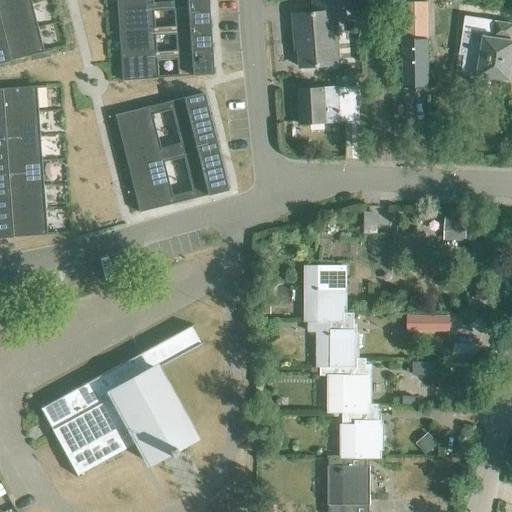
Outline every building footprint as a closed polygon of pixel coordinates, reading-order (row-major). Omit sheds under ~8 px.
[(29,0),(0,0),(0,11),(31,4),(29,0)] [(152,4),(116,7),(118,31),(153,29),(152,12),(172,10),(173,27),(209,25),(207,0),(172,3),(152,4)] [(301,68),(339,65),(336,17),(346,17),(344,0),(314,0),(315,13),(294,15),(296,32),(299,32),(301,68)] [(396,71),(396,87),(430,87),(430,2),(402,2),(402,71),(396,71)] [(0,36),(37,28),(31,4),(0,11),(0,36)] [(510,38),(511,39),(511,37),(511,22),(465,14),(459,52),(464,53),(461,70),(477,73),(477,74),(508,79),(511,58),(511,39),(510,39),(510,38)] [(153,29),(118,31),(119,56),(155,53),(154,36),(174,35),(175,52),(210,49),(209,25),(173,27),(153,29)] [(37,28),(0,36),(0,63),(43,53),(37,28)] [(155,53),(119,56),(121,81),(157,79),(156,60),(175,59),(177,77),(212,75),(210,49),(175,52),(155,53)] [(358,89),(357,89),(356,77),(337,78),(337,88),(298,90),(300,124),(327,123),(327,122),(343,122),(359,121),(358,89)] [(0,114),(37,112),(35,87),(0,89),(0,114)] [(203,94),(168,102),(192,199),(227,191),(203,94)] [(150,107),(114,116),(137,209),(138,213),(174,204),(150,107)] [(37,112),(0,114),(0,139),(39,137),(37,112)] [(0,163),(41,161),(39,137),(0,139),(0,163)] [(41,161),(0,163),(0,188),(42,185),(41,161)] [(0,212),(44,210),(42,185),(0,188),(0,212)] [(44,210),(0,212),(0,238),(46,235),(44,210)] [(345,313),(346,313),(347,283),(343,283),(343,278),(347,279),(347,267),(308,266),(307,322),(310,322),(331,322),(345,322),(345,313)] [(355,313),(346,313),(345,313),(345,322),(331,322),(310,322),(310,332),(318,332),(317,367),(320,368),(343,368),(343,367),(354,367),(354,358),(356,358),(356,328),(354,328),(355,313)] [(450,313),(409,314),(407,329),(450,330),(450,313)] [(176,453),(174,449),(194,438),(155,368),(200,343),(191,326),(40,410),(76,475),(136,442),(148,463),(167,453),(169,456),(176,453)] [(366,358),(356,358),(354,358),(354,367),(343,367),(343,368),(320,368),(320,375),(328,376),(328,413),(343,413),(356,413),(368,413),(368,405),(369,405),(370,374),(366,374),(366,358)] [(433,363),(413,362),(413,374),(433,374),(433,363)] [(380,405),(369,405),(368,405),(368,413),(356,413),(343,413),(342,458),(367,459),(381,459),(382,420),(379,420),(380,405)] [(367,459),(342,458),(329,458),(328,505),(332,505),(331,511),(356,511),(357,504),(370,504),(370,467),(367,467),(367,459)]
